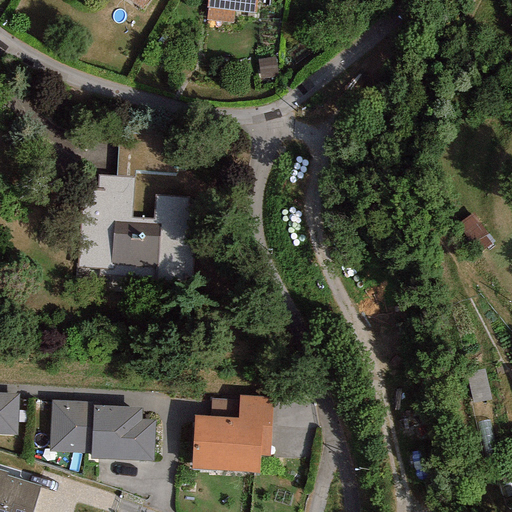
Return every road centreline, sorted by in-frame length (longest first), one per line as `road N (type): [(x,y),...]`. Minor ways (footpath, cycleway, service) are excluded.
road 1 (track): [(271,117),(314,144),(319,240),(363,347),(404,511)]
road 2 (residential): [(271,117),(257,167),(256,221),(314,360),(350,480),(350,511)]
road 3 (residential): [(0,35),(17,54),(176,118),(271,117)]
road 4 (residential): [(271,117),(407,0)]
